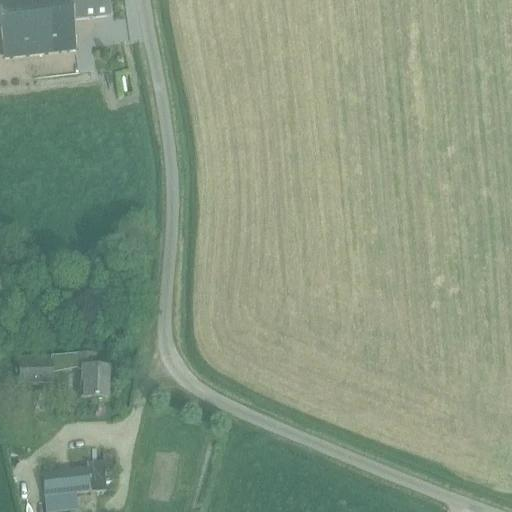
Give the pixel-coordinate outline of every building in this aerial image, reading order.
[(0,0),(0,31),(4,61),(56,55),(76,53),(73,23),(110,19),(107,0),(0,0)] [(95,358),(76,357),(76,371),(81,371),(80,401),(87,402),(107,403),(109,371),(94,371),(95,358)] [(19,385),(52,384),(51,362),(18,364),(19,385)] [(29,403),(30,424),(42,424),(41,402),(29,403)] [(86,459),(69,461),(71,473),(24,478),(27,502),(44,500),(106,493),(104,478),(106,478),(105,475),(104,475),(102,463),(87,465),(86,459)]
